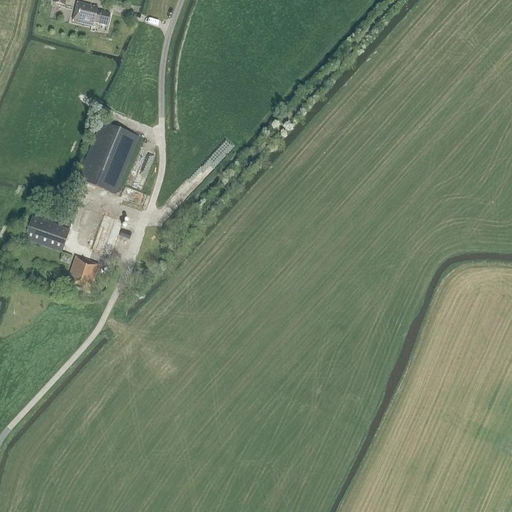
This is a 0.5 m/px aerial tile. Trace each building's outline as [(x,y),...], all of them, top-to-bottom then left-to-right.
[(77,3),(72,22),(92,27),(93,23),(107,26),(109,15),(96,11),(97,8),(77,3)] [(115,195),(138,138),(101,122),(77,180),(115,195)] [(92,249),(111,256),(123,222),(104,215),(92,249)] [(31,218),(23,240),(61,254),(69,231),(31,218)] [(70,275),(70,276),(66,286),(89,294),(98,266),(91,264),(92,263),(75,258),(69,275),(70,275)]
